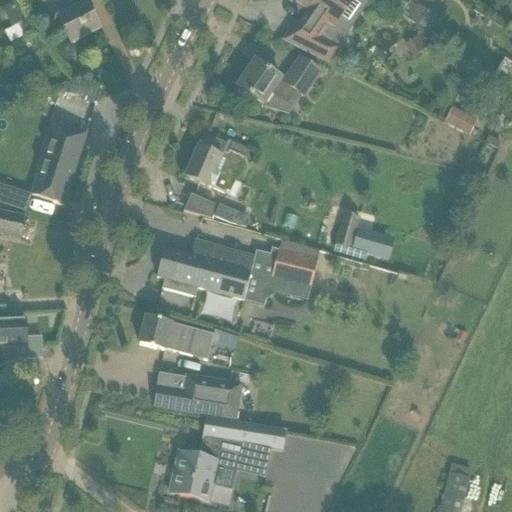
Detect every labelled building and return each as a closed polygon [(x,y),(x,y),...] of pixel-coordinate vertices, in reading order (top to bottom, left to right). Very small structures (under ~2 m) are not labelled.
[(56,19),(61,29),(70,46),(99,32),(90,14),(82,0),(73,0),(67,3),(71,12),(56,19)] [(286,44),(304,53),(332,67),(342,48),(337,46),(343,34),(334,29),(353,0),(299,0),(297,5),(306,11),(296,26),(295,26),(286,44)] [(381,0),(402,14),(410,1),(408,0),(381,0)] [(14,2),(1,9),(11,26),(24,19),(14,2)] [(408,20),(427,34),(436,21),(417,7),(408,20)] [(404,47),(412,60),(435,43),(422,34),(404,47)] [(237,90),(253,101),(261,106),(270,93),(288,105),(295,93),(302,97),(318,73),(300,60),(284,83),(255,63),(237,90)] [(444,124),(469,137),(476,121),(451,109),(444,124)] [(54,125),(30,198),(63,208),(86,136),(54,125)] [(185,179),(207,189),(208,189),(215,192),(224,196),(225,193),(229,194),(244,160),(242,159),(246,149),(229,142),(227,147),(221,145),(203,137),(185,179)] [(183,213),(210,221),(214,206),(190,196),(183,213)] [(219,208),(214,220),(228,226),(234,214),(219,208)] [(0,236),(19,241),(24,218),(0,212),(0,236)] [(344,215),(335,246),(350,250),(356,229),(358,220),(344,215)] [(359,232),(353,251),(354,252),(380,259),(386,240),(359,232)] [(245,303),(257,259),(194,242),(190,259),(163,251),(156,279),(164,281),(161,291),(196,300),(199,291),(245,303)] [(310,288),(316,261),(279,252),(273,279),(310,288)] [(0,347),(17,347),(17,350),(18,361),(41,360),(40,340),(25,340),(25,323),(20,323),(20,315),(7,316),(8,324),(0,324),(0,347)] [(138,347),(158,352),(162,353),(162,352),(206,363),(212,337),(169,326),(169,325),(146,318),(138,347)] [(247,324),(244,335),(268,342),(271,331),(247,324)] [(152,409),(235,423),(240,387),(185,378),(183,394),(156,389),(152,409)] [(0,430),(15,427),(8,401),(0,402),(0,430)] [(199,459),(179,454),(169,493),(169,495),(208,505),(217,467),(236,472),(239,459),(267,466),(270,452),(281,454),(285,434),(206,420),(202,440),(204,440),(199,459)] [(438,511),(459,511),(468,470),(451,466),(448,475),(447,475),(438,511)]
